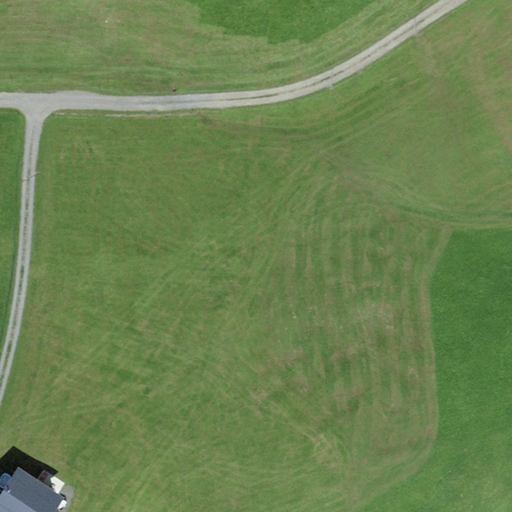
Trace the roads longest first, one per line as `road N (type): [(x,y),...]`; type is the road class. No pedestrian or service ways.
road 1 (unclassified): [(0,100),(278,95),(330,78),(455,0)]
road 2 (track): [(40,100),(25,268),(0,383)]
